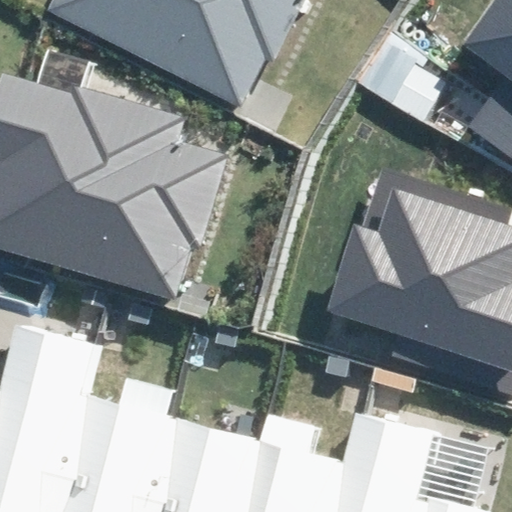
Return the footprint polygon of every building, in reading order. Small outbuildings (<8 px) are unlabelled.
[(50,0),(48,3),(251,108),(307,0),(50,0)] [(511,2),(488,39),(511,55),(511,90),(489,123),(511,139),(511,2)] [(87,87),(16,66),(0,120),(0,157),(6,159),(0,178),(0,236),(185,289),(200,235),(215,240),(243,141),(197,128),(204,106),(91,74),(87,87)] [(511,203),(397,165),(351,300),(511,353),(511,203)] [(7,376),(0,374),(0,511),(502,511),(507,494),(442,476),(457,421),(365,396),(351,445),(325,438),(331,414),(276,399),(268,428),(174,402),(178,387),(144,377),(138,400),(89,387),(103,336),(24,314),(7,376)]
